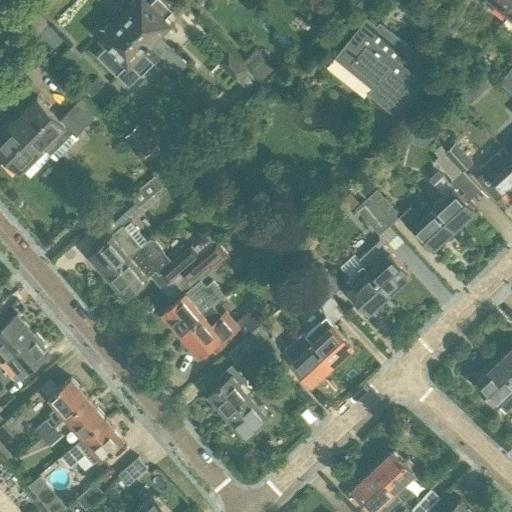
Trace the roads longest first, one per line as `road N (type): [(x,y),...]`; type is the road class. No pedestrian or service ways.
road 1 (residential): [(241,511),(0,231)]
road 2 (residential): [(250,511),(401,371)]
road 3 (residential): [(401,371),(511,265)]
road 4 (residential): [(511,474),(401,371)]
